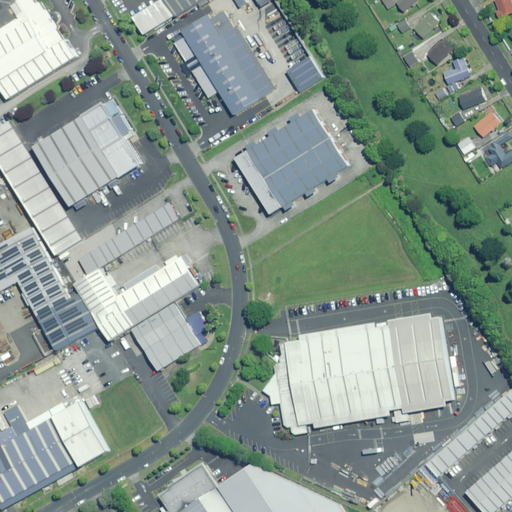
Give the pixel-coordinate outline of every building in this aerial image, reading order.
[(0,95),(5,104),(77,60),(64,39),(61,41),(35,0),(17,0),(18,0),(17,1),(18,2),(11,6),(19,19),(0,30),(0,95)] [(143,38),(201,0),(161,0),(131,20),(143,38)] [(230,0),(237,10),(246,4),(243,0),(230,0)] [(417,5),(416,3),(419,0),(400,0),(397,3),(405,12),(413,6),(414,7),(417,5)] [(511,14),(511,0),(495,0),(499,10),(497,11),(500,19),(511,14)] [(396,5),(393,1),(386,5),(389,10),(396,5)] [(181,33),(233,116),(274,91),(221,8),(181,33)] [(439,27),(438,26),(441,23),(432,13),(415,28),(424,38),(435,28),(436,29),(439,27)] [(411,28),(406,20),(397,25),(403,34),(411,28)] [(457,48),(448,38),(429,55),(438,65),(457,48)] [(419,62),(413,52),(404,58),(410,68),(419,62)] [(324,79),(311,57),(288,72),(301,93),(324,79)] [(472,77),(466,57),(453,61),(456,69),(445,72),(449,85),(472,77)] [(461,99),(463,104),(461,105),(463,110),(465,110),(487,101),(482,87),(460,96),(458,96),(459,100),(461,99)] [(448,98),(445,89),(437,92),(440,101),(448,98)] [(116,117),(106,101),(36,145),(74,207),(145,163),(130,139),(137,134),(123,113),(116,117)] [(252,185),(254,188),(334,137),(316,109),(300,119),(278,133),(255,147),(238,158),(253,181),(251,183),(252,185)] [(465,122),(460,112),(451,117),(457,127),(465,122)] [(497,129),(496,128),(502,123),(493,112),(475,127),(485,138),(493,131),(494,132),(497,129)] [(0,129),(0,162),(59,257),(86,241),(12,122),(0,129)] [(367,147),(354,125),(347,129),(360,151),(367,147)] [(511,138),(511,132),(511,131),(495,141),(489,145),(494,153),(487,158),(492,166),(498,162),(503,169),(511,162),(511,151),(507,155),(501,146),(511,138)] [(352,165),(334,137),(254,188),(255,190),(257,193),(260,191),(275,214),(291,204),(313,190),(335,176),(352,165)] [(476,148),(470,138),(459,144),(465,155),(476,148)] [(176,200),(86,259),(97,276),(187,217),(176,200)] [(74,296),(35,225),(0,243),(0,290),(19,279),(60,351),(103,326),(82,292),(74,296)] [(269,265),(273,292),(309,287),(310,292),(352,286),(345,239),(314,244),(316,258),(269,265)] [(409,255),(412,279),(435,277),(432,252),(409,255)] [(85,287),(120,341),(209,283),(192,256),(128,298),(110,270),(85,287)] [(206,348),(179,307),(137,334),(164,375),(206,348)] [(437,319),(283,344),(287,365),(272,367),(273,375),(261,391),(268,397),(270,405),(278,404),(282,433),(451,406),(437,319)] [(97,350),(90,338),(81,343),(88,355),(97,350)] [(511,412),(511,389),(423,468),(435,481),(511,412)] [(80,400),(52,415),(80,464),(82,468),(109,453),(80,400)] [(0,504),(2,508),(80,464),(52,415),(33,426),(29,419),(14,428),(11,423),(0,429),(0,504)] [(511,452),(468,491),(486,511),(496,511),(511,498),(511,452)] [(418,458),(413,453),(403,462),(407,467),(418,458)] [(260,461),(217,492),(231,511),(350,511),(344,503),(260,461)] [(231,511),(217,492),(202,468),(159,497),(169,511),(231,511)]
